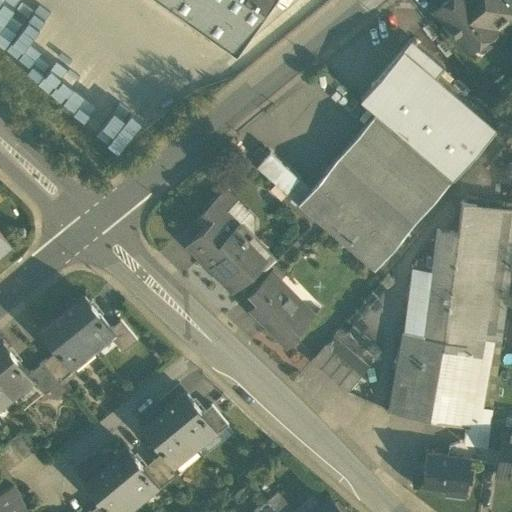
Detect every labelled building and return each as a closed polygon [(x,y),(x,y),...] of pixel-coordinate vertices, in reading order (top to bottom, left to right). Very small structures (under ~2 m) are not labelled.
[(3,0),(0,0),(0,49),(42,76),(48,66),(19,48),(36,21),(3,0)] [(163,0),(235,51),(271,0),(163,0)] [(445,0),(434,9),(467,50),(511,13),(511,7),(506,0),(445,0)] [(442,65),(410,37),(360,96),(376,110),(452,175),(495,126),(434,73),(442,65)] [(511,76),(498,89),(503,96),(511,88),(511,76)] [(511,88),(503,96),(511,106),(511,88)] [(70,94),(63,103),(94,127),(111,105),(103,99),(99,103),(88,94),(81,103),(70,94)] [(336,156),(310,186),(269,150),(256,166),(298,202),(297,202),(373,267),(413,221),(452,175),(376,110),(336,156)] [(226,186),(216,197),(224,206),(226,208),(237,197),(226,186)] [(195,217),(204,226),(224,206),(216,197),(195,217)] [(251,211),(237,197),(226,208),(240,222),(251,211)] [(431,268),(422,335),(463,342),(465,334),(492,338),(501,340),(503,325),(511,259),(511,206),(462,199),(457,232),(436,228),(431,268)] [(218,277),(230,289),(262,258),(245,241),(249,237),(244,233),(241,236),(233,228),(240,222),(226,208),(224,206),(204,226),(189,240),(205,257),(208,254),(224,271),(218,277)] [(253,213),(251,211),(240,222),(233,228),(241,236),(244,233),(249,237),(253,233),(253,213)] [(0,248),(9,241),(0,229),(0,248)] [(412,266),(403,331),(422,335),(431,268),(412,266)] [(248,292),(258,302),(259,301),(277,283),(281,280),(271,270),(248,292)] [(269,329),(285,346),(294,338),(291,334),(310,317),(277,283),(259,301),(262,304),(255,311),(270,327),(269,329)] [(85,295),(63,313),(93,349),(110,335),(114,331),(110,326),(85,295)] [(93,349),(63,313),(42,331),(56,348),(71,366),(72,366),(93,349)] [(110,335),(122,350),(137,338),(121,318),(110,326),(114,331),(110,335)] [(480,405),(492,338),(465,334),(463,342),(422,335),(403,331),(389,412),(464,426),(489,430),(491,418),(492,407),(480,405)] [(327,344),(361,377),(370,367),(336,334),(327,344)] [(3,341),(0,343),(0,381),(11,395),(32,378),(33,377),(28,371),(3,341)] [(311,361),(346,394),(361,377),(327,344),(311,361)] [(56,348),(42,360),(59,380),(74,368),(72,366),(71,366),(56,348)] [(59,380),(42,360),(28,371),(33,377),(32,378),(44,392),(59,380)] [(0,381),(0,404),(11,395),(0,381)] [(187,391),(166,409),(195,445),(216,428),(217,427),(202,410),(187,391)] [(216,428),(218,431),(228,423),(211,402),(202,410),(217,427),(216,428)] [(195,445),(166,409),(144,427),(162,449),(173,463),(175,462),(195,445)] [(487,445),(500,447),(502,426),(504,426),(505,419),(491,418),(489,430),(488,444),(487,445)] [(488,444),(489,430),(464,426),(462,440),(487,445),(488,444)] [(496,474),(511,476),(511,426),(504,426),(502,426),(500,447),(496,474)] [(24,455),(16,445),(10,438),(0,446),(0,462),(6,470),(24,455)] [(129,447),(107,465),(137,501),(157,485),(159,483),(144,464),(129,447)] [(162,449),(153,457),(170,478),(181,469),(175,462),(173,463),(162,449)] [(444,494),(465,496),(469,458),(426,453),(422,484),(444,487),(444,494)] [(159,487),(170,478),(153,457),(144,464),(159,483),(157,485),(159,487)] [(123,511),(137,501),(107,465),(85,483),(100,501),(109,511),(123,511)] [(0,486),(0,511),(4,511),(23,504),(13,481),(0,486)] [(277,490),(267,498),(278,511),(294,511),(277,490)] [(342,511),(329,495),(319,503),(308,511),(342,511)] [(313,496),(294,511),(308,511),(319,503),(313,496)] [(278,511),(267,498),(253,510),(254,511),(278,511)] [(109,511),(100,501),(86,511),(109,511)]
